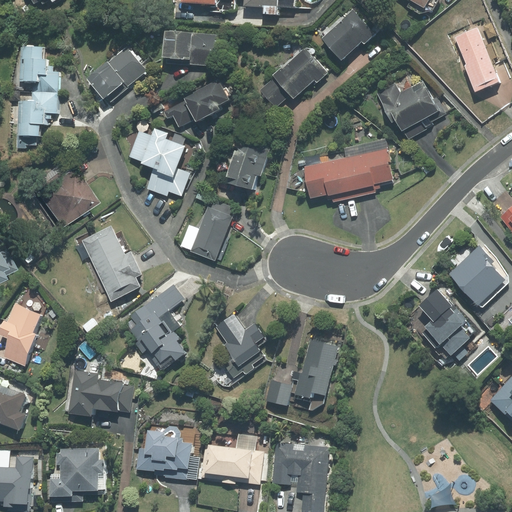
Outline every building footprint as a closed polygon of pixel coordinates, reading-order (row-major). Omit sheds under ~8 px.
[(184,0),(185,5),(216,7),(215,13),(238,14),(238,0),(184,0)] [(249,0),(249,8),(267,9),(267,16),(281,17),(282,10),(298,11),(299,1),(301,1),(301,0),(249,0)] [(409,0),(429,11),(434,0),(409,0)] [(369,46),(380,35),(355,10),(325,40),(347,62),(366,43),(369,46)] [(480,27),(456,38),(480,94),(504,84),(480,27)] [(220,34),(168,31),(167,65),(218,68),(220,34)] [(126,47),(117,54),(120,57),(92,79),(109,101),(130,84),(132,87),(151,72),(131,48),(129,49),(126,47)] [(48,61),(48,48),(23,48),(22,83),(35,83),(34,98),(30,98),(30,101),(26,101),(26,103),(21,103),(19,150),(28,150),(29,145),(43,146),(44,138),(45,138),(46,125),(51,125),(51,113),(62,113),(63,73),(52,72),(52,61),(48,61)] [(283,68),(274,77),(261,90),(280,109),(294,96),(298,100),(318,81),(321,84),(331,74),(306,49),(285,70),(283,68)] [(174,111),(183,128),(198,119),(201,124),(226,111),(224,107),(235,101),(233,97),(235,96),(230,87),(228,88),(223,80),(190,98),(191,101),(174,111)] [(395,112),(406,132),(444,111),(428,82),(403,96),(396,83),(377,94),(390,115),(395,112)] [(149,134),(142,131),(130,158),(157,169),(149,189),(171,198),(173,193),(184,198),(195,173),(183,168),(191,149),(179,144),(182,138),(153,126),(149,134)] [(397,183),(388,139),(345,148),(347,158),(307,166),(314,200),(397,183)] [(242,145),(231,184),(257,192),(262,178),(265,179),(274,149),(251,143),(250,148),(242,145)] [(60,230),(95,204),(65,163),(30,189),(60,230)] [(511,207),(501,218),(511,229),(511,207)] [(218,262),(236,219),(209,208),(192,252),(218,262)] [(129,255),(114,225),(83,241),(114,304),(146,288),(141,279),(146,277),(134,252),(129,255)] [(501,263),(483,244),(451,274),(483,309),(511,282),(511,281),(497,266),(501,263)] [(0,283),(3,282),(1,277),(15,272),(6,251),(0,253),(0,283)] [(188,299),(177,285),(128,325),(140,340),(136,344),(146,356),(149,353),(164,372),(178,361),(179,363),(191,353),(181,342),(183,341),(177,333),(183,328),(171,313),(188,299)] [(436,348),(443,342),(446,345),(440,350),(448,359),(454,354),(456,357),(477,337),(466,325),(471,321),(440,287),(420,305),(429,314),(416,326),(436,348)] [(47,315),(17,303),(3,336),(13,340),(6,359),(29,368),(43,335),(39,334),(47,315)] [(238,315),(220,326),(231,344),(229,346),(239,363),(230,369),(237,379),(248,372),(250,376),(260,370),(256,364),(268,357),(260,343),(268,338),(259,324),(248,331),(238,315)] [(341,347),(312,341),(305,375),(302,374),(297,397),(315,401),(317,394),(330,397),(341,347)] [(125,413),(126,381),(100,379),(101,373),(74,371),(72,415),(98,416),(99,412),(125,413)] [(511,376),(492,401),(511,417),(511,376)] [(297,385),(273,380),(268,403),(292,408),(297,385)] [(0,423),(24,433),(30,415),(22,412),(28,395),(0,384),(0,423)] [(192,482),(196,430),(159,427),(159,433),(151,432),(150,450),(141,449),(139,472),(156,473),(156,479),(192,482)] [(204,481),(264,486),(267,452),(257,451),(258,438),(240,436),(239,449),(207,447),(204,481)] [(278,443),(275,485),(301,487),(300,494),(306,495),(305,511),(315,511),(327,511),(333,448),(278,443)] [(18,468),(11,468),(12,449),(0,448),(0,502),(10,503),(9,510),(33,511),(36,456),(18,455),(18,468)] [(77,502),(77,492),(104,492),(104,490),(108,490),(109,461),(102,461),(102,450),(63,450),(63,455),(59,455),(59,466),(63,466),(63,479),(54,479),(53,502),(77,502)]
